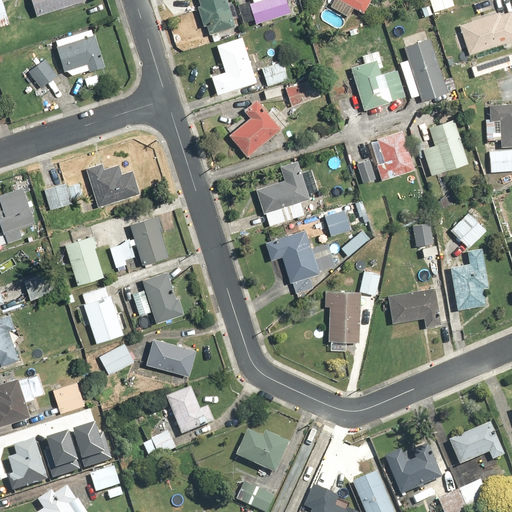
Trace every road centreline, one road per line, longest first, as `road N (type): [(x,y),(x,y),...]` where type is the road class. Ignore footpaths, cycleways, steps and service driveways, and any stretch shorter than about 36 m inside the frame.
road 1 (residential): [(165,99),(256,368),(343,410),(381,404),(511,347)]
road 2 (residential): [(165,99),(0,153)]
